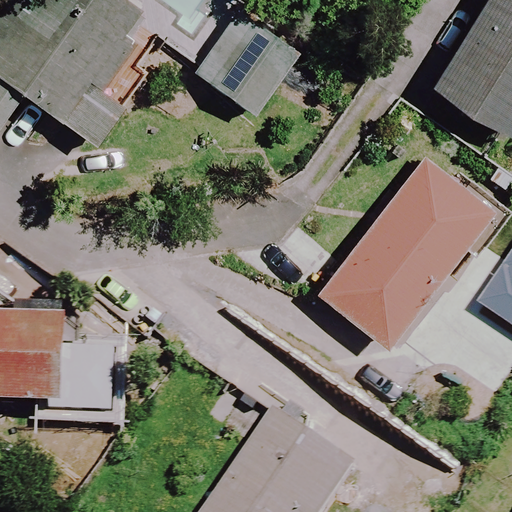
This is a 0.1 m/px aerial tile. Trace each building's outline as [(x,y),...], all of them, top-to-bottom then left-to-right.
[(113,0),(26,0),(0,39),(0,135),(22,103),(92,150),(120,109),(98,94),(147,22),(113,0)] [(511,0),(481,0),(423,90),(504,142),(511,130),(511,0)] [(294,54),(236,17),(194,82),(252,120),(294,54)] [(311,296),(382,352),(460,252),(476,264),(503,229),(416,161),(311,296)] [(89,309),(0,306),(0,397),(86,401),(89,309)] [(325,511),(354,470),(269,414),(204,511),(325,511)]
